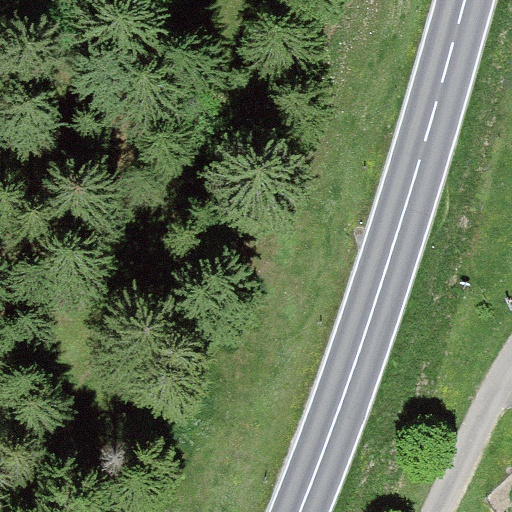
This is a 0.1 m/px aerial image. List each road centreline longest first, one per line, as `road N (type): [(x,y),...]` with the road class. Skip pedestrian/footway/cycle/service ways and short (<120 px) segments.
road 1 (secondary): [(507,0),(445,217),(312,511)]
road 2 (track): [(511,359),(437,511)]
